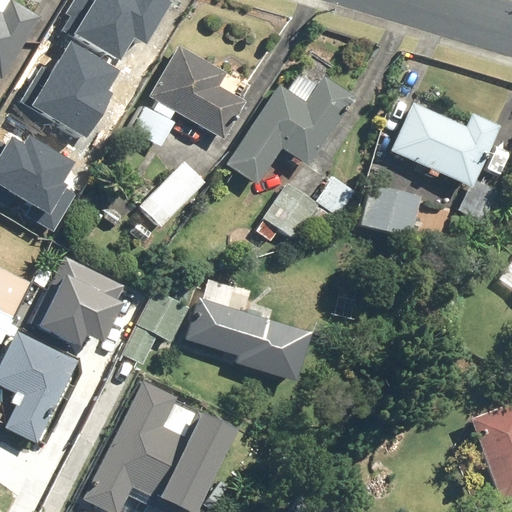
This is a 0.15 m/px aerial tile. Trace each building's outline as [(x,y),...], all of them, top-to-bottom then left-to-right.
[(75,15),(69,26),(124,57),(135,37),(148,44),(171,4),(163,0),(77,0),(70,12),(75,15)] [(0,3),(0,74),(32,22),(0,3)] [(43,66),(20,103),(82,142),(112,94),(108,92),(119,74),(67,42),(50,70),(43,66)] [(168,51),(141,100),(215,141),(243,93),(168,51)] [(271,89),(216,166),(247,188),(271,155),(297,172),(346,101),(315,80),(296,107),(271,89)] [(408,107),(384,156),(461,193),(491,131),(460,115),(454,129),(408,107)] [(153,149),(166,125),(138,109),(124,133),(153,149)] [(0,206),(54,237),(79,193),(63,184),(75,163),(30,137),(25,145),(11,137),(7,145),(0,141),(0,206)] [(140,214),(158,228),(192,186),(174,172),(140,214)] [(281,189),(258,223),(285,242),(308,208),(281,189)] [(368,192),(358,228),(398,238),(408,203),(368,192)] [(99,213),(84,204),(69,231),(85,240),(99,213)] [(49,252),(13,326),(63,350),(70,336),(91,346),(120,286),(49,252)] [(136,368),(148,341),(159,349),(183,314),(152,294),(133,323),(132,322),(115,359),(136,368)] [(294,334),(189,300),(172,353),(277,387),(294,334)] [(0,353),(0,433),(26,446),(67,366),(9,336),(0,353)] [(154,511),(176,511),(216,437),(186,422),(175,442),(158,433),(173,405),(137,386),(76,502),(94,511),(112,511),(122,495),(154,511)] [(73,437),(90,403),(69,392),(52,426),(73,437)] [(511,409),(511,406),(458,425),(488,507),(511,498),(511,409)]
